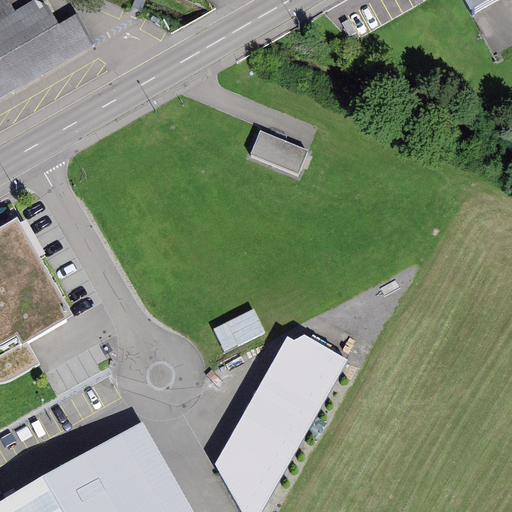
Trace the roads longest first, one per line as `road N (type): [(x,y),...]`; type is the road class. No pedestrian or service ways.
road 1 (secondary): [(288,0),(30,150)]
road 2 (residential): [(30,150),(162,378)]
